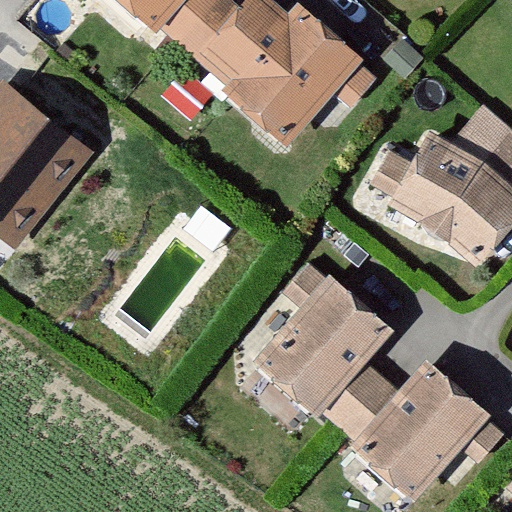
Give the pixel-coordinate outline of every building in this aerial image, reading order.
[(91,0),(134,35),(140,25),(162,0),(91,0)] [(175,58),(218,11),(205,0),(162,0),(140,25),(175,58)] [(262,29),(230,0),(228,0),(218,11),(175,58),(206,86),(195,98),(260,158),(346,66),(282,7),(262,29)] [(98,155),(2,81),(0,84),(0,237),(21,253),(98,155)] [(437,156),(408,136),(357,209),(467,286),(511,221),(511,147),(465,115),(437,156)] [(219,366),(288,425),(300,410),(346,356),(369,330),(300,271),(219,366)] [(383,388),(346,356),(300,410),(337,441),(383,388)] [(487,438),(401,367),(383,388),(337,441),(329,452),(394,506),(441,450),(462,467),(487,438)] [(511,511),(511,482),(488,511),(511,511)]
